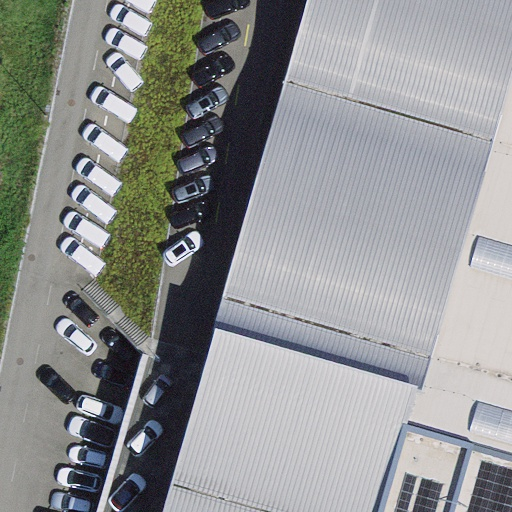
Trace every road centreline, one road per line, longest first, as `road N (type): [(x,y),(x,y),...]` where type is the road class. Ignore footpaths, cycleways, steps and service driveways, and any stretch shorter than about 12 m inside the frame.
road 1 (unknown): [(439,0),(360,339),(469,395)]
road 2 (unknown): [(511,277),(469,395)]
